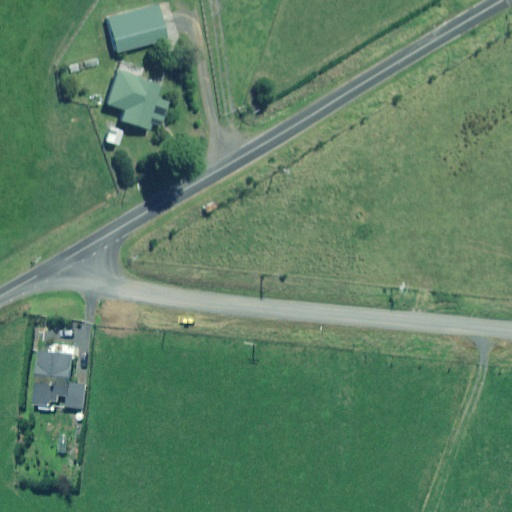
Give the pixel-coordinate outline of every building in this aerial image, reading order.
[(163,41),(154,6),(103,18),(112,54),(163,41)] [(157,86),(114,72),(102,106),(120,112),(116,122),(144,131),(146,124),(157,127),(162,111),(150,106),(157,86)] [(118,132),(107,128),(102,142),(114,146),(118,132)] [(72,380),(75,357),(42,352),(39,376),(72,380)] [(71,387),(38,383),(36,407),(54,409),(54,403),(61,404),(62,396),(70,397),(71,387)]
